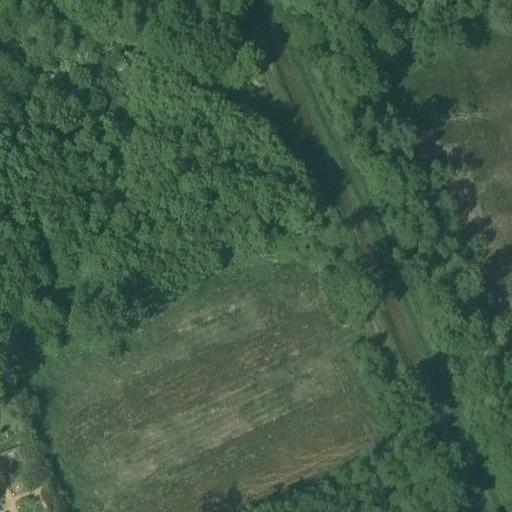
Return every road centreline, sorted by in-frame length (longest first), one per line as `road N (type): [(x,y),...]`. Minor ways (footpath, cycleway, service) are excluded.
road 1 (track): [(454,511),(274,117)]
road 2 (track): [(274,117),(245,0)]
